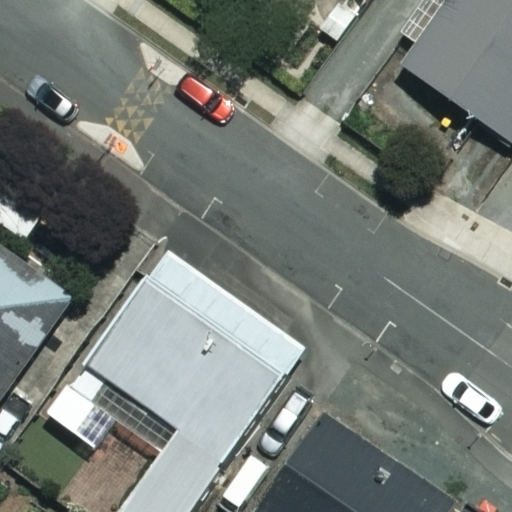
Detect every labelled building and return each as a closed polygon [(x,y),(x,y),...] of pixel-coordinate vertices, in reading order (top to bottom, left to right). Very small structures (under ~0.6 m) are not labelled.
[(402,77),(509,148),(511,143),(511,0),(434,0),(430,7),(443,16),(402,77)] [(0,418),(81,306),(0,248),(0,418)] [(197,511),(292,372),(158,282),(99,370),(90,364),(59,410),(105,441),(68,497),(89,511),(197,511)] [(444,490),(457,470),(424,446),(410,466),(337,416),(271,511),(450,511),(459,500),(444,490)] [(493,511),(474,498),(463,511),(493,511)]
